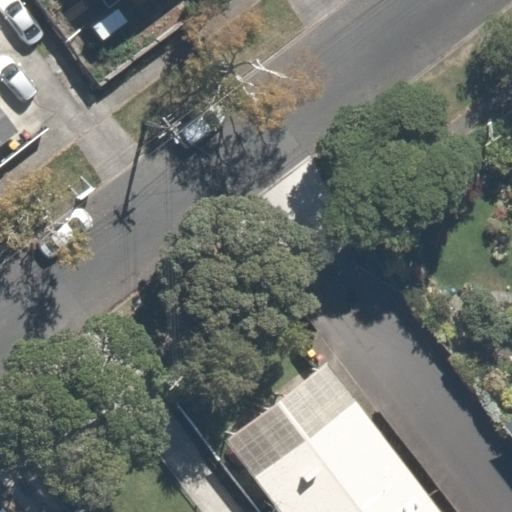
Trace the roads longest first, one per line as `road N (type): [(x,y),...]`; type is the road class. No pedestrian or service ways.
road 1 (residential): [(229,142),(511,504)]
road 2 (residential): [(229,142),(0,317)]
road 3 (residential): [(417,0),(229,142)]
